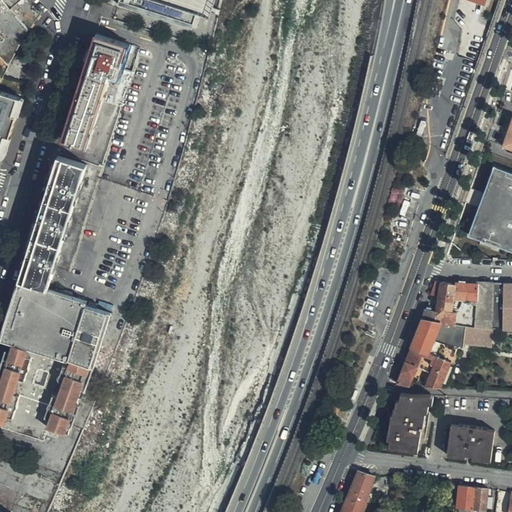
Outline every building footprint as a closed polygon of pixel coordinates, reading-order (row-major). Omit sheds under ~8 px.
[(4,0),(1,0),(0,1),(0,83),(28,28),(15,13),(17,12),(12,6),(11,7),(4,0)] [(120,0),(119,6),(203,26),(209,0),(120,0)] [(129,44),(97,35),(78,94),(76,94),(63,136),(90,144),(113,74),(119,76),(120,70),(124,71),(125,64),(123,63),(129,44)] [(497,112),(488,141),(504,147),(511,122),(511,117),(507,116),(503,127),(498,125),(502,114),(497,112)] [(72,200),(76,204),(88,165),(60,157),(48,193),(72,200)] [(511,174),(496,168),(471,235),(511,250),(511,174)] [(36,232),(64,241),(76,204),(72,200),(48,193),(36,232)] [(48,279),(53,280),(64,241),(36,232),(24,270),(31,273),(48,279)] [(24,282),(49,290),(53,280),(48,279),(31,273),(24,270),(21,281),(24,282)] [(94,367),(111,314),(87,306),(88,302),(73,297),(74,293),(61,290),(57,289),(56,292),(49,290),(24,282),(6,341),(14,343),(29,348),(69,361),(69,359),(74,360),(94,367)] [(467,327),(477,327),(478,300),(469,299),(469,293),(467,292),(467,284),(459,283),(457,285),(437,282),(434,290),(441,291),(440,296),(455,299),(454,305),(453,312),(458,313),(457,325),(467,327)] [(494,329),(495,284),(479,283),(479,284),(478,300),(477,327),(494,329)] [(511,329),(511,283),(495,284),(494,329),(495,329),(507,329),(511,329)] [(469,299),(478,300),(479,284),(467,284),(467,292),(469,293),(469,299)] [(441,291),(434,290),(431,301),(439,302),(440,296),(441,291)] [(455,299),(440,296),(439,302),(454,305),(455,299)] [(439,302),(431,301),(429,307),(423,319),(435,321),(439,302)] [(453,312),(454,305),(439,302),(435,321),(457,325),(458,313),(453,312)] [(495,329),(494,329),(477,327),(467,327),(457,325),(435,321),(423,319),(415,338),(397,384),(410,386),(413,380),(425,385),(442,388),(459,349),(465,349),(465,343),(493,347),(495,329)] [(29,348),(14,343),(12,352),(8,350),(5,359),(9,360),(7,365),(3,365),(1,373),(5,374),(0,387),(0,420),(3,422),(6,423),(8,416),(14,418),(16,410),(19,408),(18,405),(22,396),(15,393),(20,379),(26,380),(29,371),(31,370),(30,367),(33,357),(27,355),(29,348)] [(45,440),(49,427),(52,420),(46,418),(49,409),(49,407),(49,406),(49,404),(50,403),(51,403),(54,395),(60,397),(65,383),(62,381),(60,380),(59,379),(59,377),(60,376),(61,374),(65,365),(71,368),(74,360),(69,359),(69,361),(29,348),(27,355),(33,357),(30,367),(31,370),(29,371),(26,380),(20,379),(15,393),(22,396),(18,405),(19,408),(16,410),(14,418),(8,416),(6,423),(32,431),(30,435),(45,440)] [(355,364),(358,356),(351,354),(349,362),(355,364)] [(87,390),(94,367),(74,360),(71,368),(65,365),(61,374),(60,376),(59,377),(59,379),(60,380),(62,381),(65,383),(60,397),(54,395),(51,403),(50,403),(49,404),(49,406),(49,407),(49,409),(46,418),(52,420),(49,427),(66,432),(69,425),(73,426),(76,419),(72,417),(74,411),(78,412),(81,405),(77,403),(83,389),(87,390)] [(411,395),(402,394),(401,401),(397,401),(396,408),(395,407),(394,414),(393,414),(389,440),(392,440),(390,447),(419,452),(424,425),(425,425),(427,413),(429,413),(430,404),(434,404),(435,396),(411,395)] [(333,400),(326,415),(336,420),(343,404),(333,400)] [(2,426),(30,435),(32,431),(6,423),(3,422),(2,426)] [(492,461),(496,431),(488,430),(489,429),(460,425),(460,426),(452,425),(448,456),(467,458),(467,455),(474,456),(474,459),(492,461)] [(376,476),(361,472),(360,471),(359,473),(356,480),(372,487),(376,476)] [(356,480),(352,490),(369,497),(370,492),(372,487),(356,480)] [(466,486),(460,485),(458,507),(475,509),(477,487),(466,486)] [(487,511),(489,489),(477,487),(475,509),(487,511)] [(344,511),(373,511),(376,507),(366,504),(369,497),(352,490),(346,503),(343,511),(344,511)] [(369,497),(378,501),(380,494),(370,492),(369,497)] [(366,504),(376,507),(378,501),(369,497),(366,504)]
